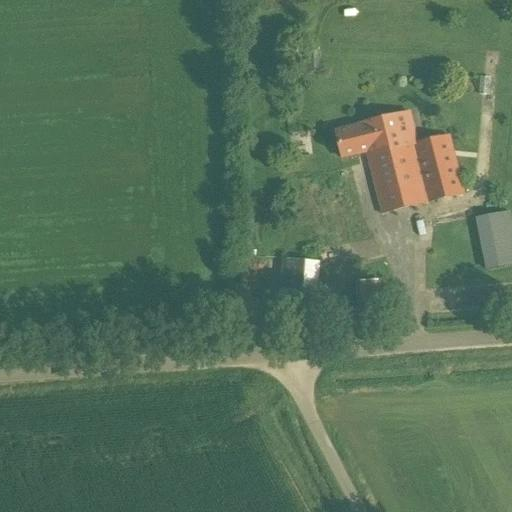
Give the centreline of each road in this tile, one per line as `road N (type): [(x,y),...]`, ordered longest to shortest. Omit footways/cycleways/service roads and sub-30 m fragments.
road 1 (unclassified): [(0,374),(294,356)]
road 2 (unclassified): [(294,356),(511,340)]
road 3 (unclassified): [(361,511),(295,387),(294,356)]
